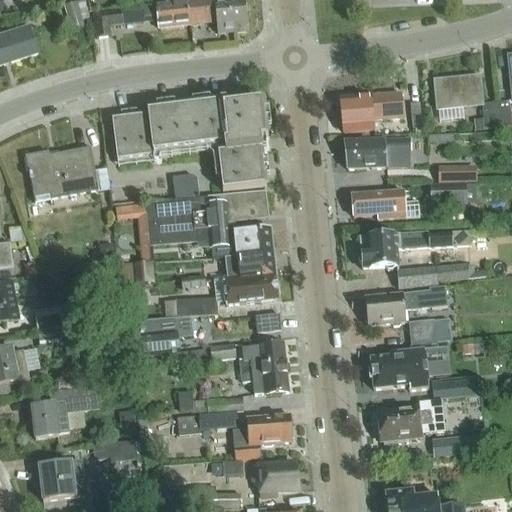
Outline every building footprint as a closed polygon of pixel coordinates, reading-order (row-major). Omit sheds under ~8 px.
[(187,4),(190,28),(217,25),(219,37),(247,34),(245,16),(248,15),(247,7),(244,8),(244,4),(217,7),(216,0),(187,4)] [(85,2),(77,4),(65,8),(72,32),(84,28),(82,21),(90,18),(85,2)] [(190,28),(187,4),(146,8),(147,12),(148,21),(158,20),(159,32),(190,28)] [(147,12),(122,15),(123,28),(148,25),(148,21),(147,12)] [(117,14),(94,17),(97,41),(112,39),(110,29),(123,28),(122,15),(117,14)] [(0,69),(38,57),(29,29),(0,38),(0,69)] [(482,108),(483,108),(483,107),(480,79),(435,84),(438,113),(452,111),(453,119),(463,118),(462,110),(482,108)] [(402,96),(341,102),(344,136),(374,134),(373,119),(379,118),(380,124),(404,122),(402,96)] [(112,120),(115,144),(118,169),(158,164),(160,160),(208,154),(214,159),(217,181),(222,180),(224,195),(267,189),(266,179),(264,179),(262,163),(264,163),(261,143),(269,142),(267,132),(265,132),(263,116),(265,115),(264,105),(221,110),(220,103),(210,104),(210,106),(194,108),(194,106),(174,109),(174,111),(158,113),(158,110),(147,112),(148,115),(139,117),(139,118),(123,120),(123,119),(112,120)] [(510,104),(498,105),(500,131),(511,129),(511,126),(511,120),(510,104)] [(423,133),(420,105),(411,106),(413,134),(423,133)] [(483,108),(482,108),(483,121),(475,122),(476,134),(484,133),(500,131),(498,105),(483,107),(483,108)] [(409,142),(345,145),(347,173),(410,170),(409,142)] [(99,195),(96,176),(91,151),(50,159),(49,155),(26,159),(30,183),(31,182),(36,207),(99,195)] [(96,176),(99,195),(110,193),(106,174),(96,176)] [(173,181),(175,202),(199,199),(197,181),(193,178),(173,181)] [(430,187),(431,208),(467,207),(467,187),(430,187)] [(145,206),(149,250),(210,245),(210,252),(231,250),(228,221),(269,217),(267,194),(145,206)] [(418,203),(405,204),(405,198),(409,198),(409,194),(352,199),(353,220),(377,218),(378,223),(420,220),(418,203)] [(271,233),(235,237),(237,260),(239,259),(273,256),(271,233)] [(429,252),(470,249),(469,236),(428,238),(428,236),(365,240),(366,251),(361,252),(362,260),(360,262),(360,265),(362,267),(363,273),(386,271),(389,273),(392,273),(394,271),(399,271),(398,253),(429,251),(429,252)] [(0,273),(14,271),(11,246),(0,247),(0,273)] [(99,248),(100,262),(115,261),(114,246),(99,248)] [(235,260),(226,261),(228,282),(241,280),(241,282),(276,279),(273,256),(239,259),(237,260),(235,260)] [(38,279),(36,265),(25,267),(27,281),(38,279)] [(469,266),(398,273),(400,291),(471,284),(469,266)] [(135,286),(133,267),(116,268),(117,287),(135,286)] [(182,293),(206,289),(205,279),(181,282),(182,293)] [(228,282),(215,283),(218,306),(227,305),(227,309),(278,303),(276,279),(241,282),(241,280),(228,282)] [(0,326),(7,325),(7,324),(20,321),(13,283),(0,285),(0,326)] [(399,330),(402,327),(405,327),(404,315),(448,311),(446,290),(429,292),(430,295),(366,301),(367,317),(365,319),(365,325),(368,327),(369,331),(391,328),(394,330),(399,330)] [(194,303),(176,304),(178,319),(178,321),(191,321),(218,319),(217,306),(216,300),(194,303)] [(60,309),(34,314),(37,334),(64,329),(60,309)] [(434,323),(437,345),(447,344),(466,342),(464,319),(456,320),(455,314),(434,317),(434,323)] [(281,318),(255,320),(257,337),(282,334),(281,318)] [(191,321),(127,327),(130,361),(178,357),(177,342),(193,341),(191,321)] [(409,326),(412,351),(424,350),(437,349),(437,345),(434,323),(409,326)] [(97,331),(37,337),(39,352),(61,349),(61,352),(99,348),(97,331)] [(437,349),(424,350),(424,354),(448,351),(447,344),(437,345),(437,349)] [(210,351),(210,353),(181,355),(181,367),(212,364),(212,365),(237,362),(235,348),(210,351)] [(243,353),(244,365),(240,366),(243,386),(253,385),(255,399),(265,397),(265,399),(289,396),(284,348),(243,353)] [(474,356),(473,348),(462,349),(463,357),(474,356)] [(24,354),(15,356),(14,351),(0,354),(0,397),(11,395),(10,387),(19,385),(19,387),(30,384),(24,354)] [(428,392),(424,359),(424,354),(390,357),(390,361),(371,363),(374,393),(410,389),(410,394),(428,392)] [(31,411),(36,443),(60,440),(59,437),(70,436),(67,417),(100,413),(97,390),(49,398),(50,408),(31,411)] [(180,416),(195,414),(193,404),(192,394),(177,396),(180,416)] [(208,417),(238,415),(244,415),(244,413),(243,401),(207,403),(208,417)] [(207,403),(193,404),(195,414),(195,418),(208,417),(207,403)] [(383,443),(384,449),(401,447),(401,442),(421,440),(420,431),(424,430),(425,437),(445,435),(441,404),(419,406),(420,411),(418,411),(380,415),(382,430),(378,431),(379,443),(383,443)] [(136,425),(133,412),(118,415),(121,429),(136,425)] [(238,415),(208,417),(208,421),(200,421),(201,431),(209,431),(239,429),(238,415)] [(247,422),(247,433),(234,435),(236,464),(261,462),(260,448),(262,448),(265,450),(272,449),(274,447),(292,446),(292,442),(293,441),(293,434),(291,432),(290,419),(247,422)] [(200,420),(178,421),(179,438),(201,437),(201,431),(200,421),(200,420)] [(433,461),(482,456),(480,438),(432,443),(433,461)] [(132,444),(93,449),(95,469),(134,464),(132,444)] [(39,470),(43,505),(87,499),(83,463),(72,465),(72,466),(39,470)] [(244,481),(243,465),(223,466),(224,482),(244,481)] [(296,467),(256,470),(256,471),(254,471),(255,489),(259,489),(260,496),(261,496),(261,501),(278,500),(277,495),(298,494),(297,491),(299,488),(299,483),(296,481),(296,467)] [(194,511),(222,511),(242,511),(241,497),(217,498),(217,495),(192,496),(194,511)] [(413,495),(386,498),(387,511),(463,511),(463,507),(438,510),(437,499),(414,501),(413,495)]
